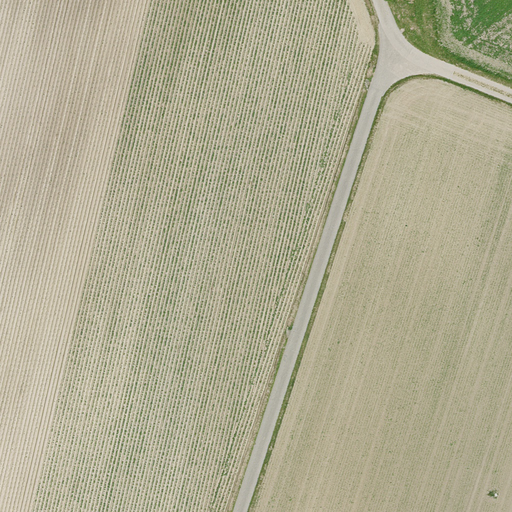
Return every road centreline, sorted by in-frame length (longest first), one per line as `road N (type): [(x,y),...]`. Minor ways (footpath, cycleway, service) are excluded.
road 1 (track): [(379,0),(390,50),(233,511)]
road 2 (track): [(511,95),(390,50)]
